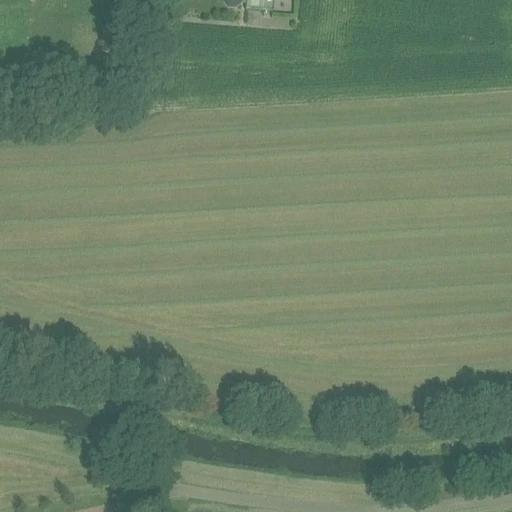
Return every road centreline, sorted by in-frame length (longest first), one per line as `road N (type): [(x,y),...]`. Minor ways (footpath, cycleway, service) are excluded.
road 1 (unclassified): [(164,487),(346,510),(511,495)]
road 2 (track): [(0,455),(164,487)]
